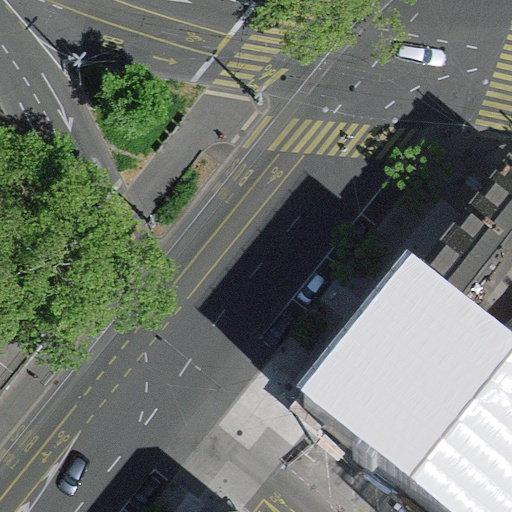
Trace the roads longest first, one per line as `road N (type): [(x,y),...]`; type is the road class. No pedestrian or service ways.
road 1 (secondary): [(415,36),(154,367)]
road 2 (secondary): [(0,17),(90,199),(154,367)]
road 3 (residential): [(312,511),(154,367)]
road 4 (secondary): [(154,367),(43,511)]
road 5 (secondary): [(240,0),(415,36)]
